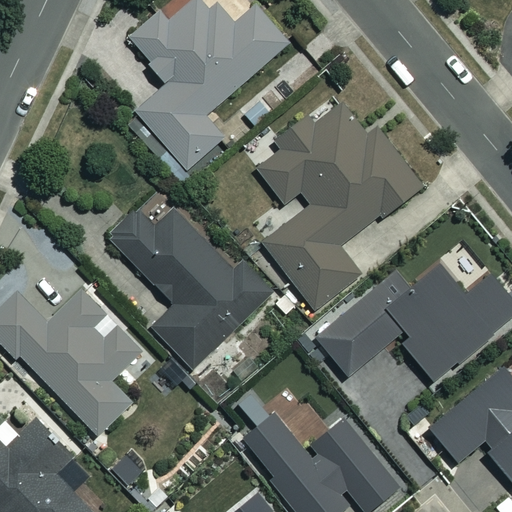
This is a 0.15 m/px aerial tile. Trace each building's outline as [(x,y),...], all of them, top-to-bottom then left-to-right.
[(207,10),(197,0),(189,0),(167,20),(159,11),(129,37),(167,81),(136,109),(187,168),(223,136),(204,114),(290,39),(257,1),(233,22),(216,2),(207,10)] [(365,133),(340,101),(313,122),(304,111),(273,135),(283,147),(257,168),(284,202),(300,189),(311,203),(262,242),(314,309),(360,273),(338,244),(379,212),(381,215),(421,184),(375,125),(365,133)] [(155,226),(137,208),(109,235),(174,304),(152,326),(193,368),(272,293),(241,261),(234,267),(176,206),(155,226)] [(400,340),(432,379),(457,359),(458,361),(495,331),(493,329),(511,313),(511,293),(492,268),(465,290),(440,259),(409,283),(396,267),(314,333),(348,373),(404,328),(408,333),(400,340)] [(105,313),(79,286),(48,316),(21,287),(0,307),(0,342),(15,357),(19,353),(97,434),(137,396),(116,374),(142,350),(117,324),(104,337),(92,325),(105,313)] [(486,449),(511,480),(511,374),(503,363),(428,425),(457,460),(484,438),(490,445),(486,449)] [(270,477),(297,511),(337,511),(350,502),(341,491),(347,487),(365,510),(398,484),(343,415),(309,442),(316,451),(310,457),(273,410),(241,435),(273,474),(270,477)] [(72,456),(34,418),(4,448),(0,443),(0,511),(94,511),(55,472),(72,456)] [(268,511),(273,508),(257,488),(227,511),(268,511)]
